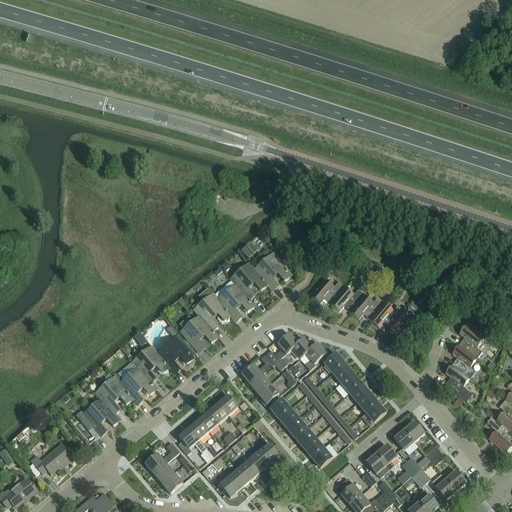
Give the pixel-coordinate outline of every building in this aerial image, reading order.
[(291,277),(273,255),(266,262),(255,271),(267,286),(272,292),(278,288),(270,279),(276,273),(284,282),(291,277)] [(267,286),(255,271),(250,265),(231,281),(236,286),(250,301),(254,297),(246,288),(253,282),(261,292),(267,286)] [(364,293),(377,282),(372,277),(359,288),(364,293)] [(335,288),(326,281),(311,298),(320,305),(325,299),(332,305),(346,289),(339,283),(335,288)] [(255,308),(250,301),(236,286),(218,302),(231,317),(236,323),(241,319),(233,310),(240,304),(242,307),(242,308),(246,313),(247,313),(248,313),(255,308)] [(354,296),(346,289),(332,305),(331,306),(339,313),(344,307),(351,313),(366,297),(359,291),(354,296)] [(387,303),(390,298),(389,297),(389,296),(384,292),(379,297),(385,302),(385,301),(387,303)] [(195,311),(200,317),(213,332),(218,328),(210,319),(216,313),(219,316),(219,319),(221,322),(224,322),(224,323),(226,322),(227,322),(228,321),(229,319),(231,317),(218,302),(213,296),(195,311)] [(366,297),(351,313),(351,314),(359,321),(364,315),(367,318),(367,319),(371,322),(385,305),(378,299),(373,304),(366,297)] [(393,312),(385,305),(371,322),(378,329),(384,323),(391,329),(405,312),(398,306),(393,312)] [(405,312),(391,329),(390,329),(398,336),(403,330),(410,336),(409,337),(410,338),(424,320),(417,314),(413,319),(405,312)] [(218,339),(213,332),(200,317),(189,327),(181,333),(199,354),(205,350),(197,341),(203,335),(211,344),(218,339)] [(147,337),(154,334),(148,324),(142,327),(147,337)] [(477,360),(482,353),(477,349),(484,340),(473,332),(466,326),(459,335),(465,340),(460,347),(477,360)] [(266,332),(273,336),(276,331),(269,327),(266,332)] [(287,356),(292,352),(292,351),(298,346),(298,345),(290,336),(284,341),(278,346),(284,354),(287,356)] [(327,336),(319,342),(327,352),(335,345),(327,336)] [(167,345),(157,354),(169,369),(174,376),(180,371),(172,362),(178,356),(180,358),(179,360),(184,365),(186,365),(193,360),(175,338),(167,345)] [(300,361),(306,357),(305,356),(312,351),(312,350),(304,341),(298,345),(298,346),(292,351),(292,352),(300,361)] [(310,372),(316,367),(315,365),(319,362),(326,356),(318,345),(312,350),(312,351),(305,356),(306,357),(310,362),(305,366),(310,372)] [(469,380),(475,372),(470,368),(477,360),(460,347),(459,346),(452,355),(458,360),(453,367),(469,380)] [(169,369),(157,354),(151,348),(133,363),(138,369),(151,385),(156,381),(148,371),(155,366),(163,375),(169,369)] [(275,366),(278,363),(279,362),(271,352),(266,356),(274,366),(275,366)] [(332,375),(344,365),(336,355),(328,362),(324,366),(332,375)] [(250,387),(262,376),(274,366),(266,356),(261,360),(265,366),(258,372),(254,366),(242,377),(250,387)] [(288,366),(282,360),(279,362),(278,363),(284,369),(288,366)] [(275,366),(280,372),(284,369),(278,363),(275,366)] [(341,385),(353,375),(344,365),(332,375),(341,385)] [(295,376),(299,373),(293,366),(290,370),(295,376)] [(466,403),(473,395),(463,388),(469,380),(453,367),(452,366),(445,375),(450,379),(445,387),(466,403)] [(151,385),(138,369),(124,381),(119,376),(115,379),(133,400),(138,407),(143,402),(135,393),(142,387),(150,397),(157,391),(151,385)] [(288,382),(292,379),(287,372),(283,375),(288,382)] [(349,395),(361,385),(353,375),(341,385),(349,395)] [(258,397),(270,386),(262,376),(250,387),(258,397)] [(133,400),(115,379),(97,395),(102,401),(115,416),(120,412),(112,402),(118,397),(126,406),(133,400)] [(313,392),(316,389),(308,379),(304,382),(313,392)] [(306,397),(310,394),(302,384),(298,387),(306,397)] [(357,405),(369,395),(361,385),(349,395),(357,405)] [(279,396),(270,386),(258,397),(262,401),(261,402),(264,407),(265,406),(266,407),(274,400),(279,396)] [(321,402),(325,399),(316,389),(313,392),(321,402)] [(315,407),(318,404),(310,394),(306,397),(315,407)] [(366,415),(378,405),(369,395),(357,405),(366,415)] [(396,395),(391,399),(396,407),(401,403),(396,395)] [(217,405),(228,418),(238,409),(227,397),(226,398),(225,396),(220,400),(222,401),(217,405)] [(458,408),(463,402),(458,398),(453,405),(458,408)] [(329,411),(333,409),(325,399),(321,402),(329,411)] [(115,416),(102,401),(91,410),(84,416),(82,413),(77,417),(89,432),(93,428),(101,438),(106,433),(99,424),(105,418),(113,428),(120,422),(115,416)] [(279,421),(290,411),(282,401),(278,404),(270,411),(279,421)] [(511,407),(505,401),(499,408),(504,413),(497,421),(511,434),(511,407)] [(323,417),(327,414),(318,404),(315,407),(323,417)] [(218,426),(228,418),(217,405),(208,414),(218,426)] [(374,425),(386,415),(378,405),(366,415),(374,425)] [(338,421),(341,418),(333,409),(329,411),(338,421)] [(287,430),(299,420),(290,411),(279,421),(287,430)] [(209,434),(218,426),(208,414),(198,422),(209,434)] [(331,427),(335,424),(327,414),(323,417),(327,421),(325,423),(328,427),(330,425),(331,427)] [(338,421),(346,431),(350,428),(347,426),(341,418),(338,421)] [(495,423),(491,419),(487,423),(491,427),(491,428),(496,432),(488,440),(505,455),(511,447),(511,446),(507,442),(511,435),(511,434),(497,421),(495,423)] [(295,440),(307,430),(299,420),(287,430),(295,440)] [(199,442),(209,434),(198,422),(189,430),(199,442)] [(407,426),(408,428),(404,432),(414,444),(425,435),(414,423),(413,424),(411,422),(407,426)] [(340,437),(343,434),(335,424),(331,427),(340,437)] [(242,435),(246,432),(240,425),(237,428),(242,435)] [(354,441),(358,438),(350,428),(346,431),(354,441)] [(199,442),(189,430),(179,438),(182,443),(178,446),(187,457),(193,452),(190,450),(195,446),(203,455),(201,457),(207,464),(213,459),(208,453),(199,442)] [(304,450),(315,440),(307,430),(295,440),(304,450)] [(404,452),(414,444),(404,432),(394,440),(401,448),(404,452)] [(233,443),(236,440),(231,433),(227,437),(233,443)] [(255,440),(250,434),(249,435),(248,435),(245,438),(250,444),(253,441),(255,440)] [(348,446),(352,444),(343,434),(340,437),(348,446)] [(229,446),(233,443),(227,437),(224,439),(229,446)] [(312,460),(324,450),(315,440),(304,450),(312,460)] [(241,453),(245,449),(239,443),(235,446),(241,453)] [(166,465),(180,454),(171,444),(167,448),(171,454),(163,461),(158,456),(146,466),(154,476),(166,466),(166,465)] [(324,450),(312,460),(320,470),(338,455),(330,445),(324,450)] [(74,460),(65,450),(62,446),(41,464),(37,458),(32,463),(36,468),(42,476),(47,471),(51,476),(72,458),(73,460),(74,460)] [(237,456),(241,453),(235,446),(232,449),(237,456)] [(269,467),(279,458),(268,446),(258,454),(269,467)] [(390,471),(394,467),(391,464),(397,459),(386,447),(376,455),(390,471)] [(430,462),(440,454),(436,449),(426,457),(430,462)] [(213,459),(217,456),(212,450),(208,453),(213,459)] [(259,475),(269,467),(258,454),(249,462),(259,475)] [(435,468),(437,466),(445,459),(440,454),(430,462),(435,468)] [(385,475),(390,471),(376,455),(366,464),(376,476),(377,476),(380,480),(385,475)] [(184,467),(188,464),(187,463),(182,457),(179,460),(184,467)] [(221,469),(225,466),(220,459),(216,462),(221,469)] [(416,474),(421,470),(412,459),(407,463),(416,474)] [(218,472),(221,469),(216,462),(212,465),(218,472)] [(250,483),(259,475),(249,462),(239,470),(250,483)] [(411,479),(416,474),(407,463),(402,467),(411,479)] [(190,473),(193,470),(188,464),(184,467),(190,473)] [(174,475),(166,466),(154,476),(162,486),(177,474),(177,473),(174,475)] [(206,479),(210,475),(207,470),(202,474),(206,479)] [(240,491),(250,483),(239,470),(230,479),(240,491)] [(425,485),(430,481),(421,470),(416,474),(425,485)] [(456,493),(466,485),(456,472),(448,479),(446,481),(456,493)] [(170,496),(183,485),(178,480),(181,478),(177,474),(162,486),(170,496)] [(371,488),(377,484),(375,481),(368,474),(362,478),(369,486),(371,488)] [(390,483),(395,480),(391,474),(386,477),(390,483)] [(421,489),(425,485),(416,474),(411,479),(421,489)] [(446,502),(456,493),(446,481),(442,476),(432,485),(436,489),(439,494),(446,502)] [(240,491),(230,479),(226,481),(225,480),(223,479),(221,479),(219,482),(218,484),(219,485),(220,487),(230,499),(240,491)] [(38,494),(32,486),(27,480),(14,491),(11,487),(3,494),(3,493),(0,495),(0,500),(0,502),(7,509),(12,505),(16,509),(36,492),(38,494)] [(393,494),(384,483),(379,487),(385,494),(385,493),(389,498),(393,494)] [(350,507),(362,497),(353,486),(341,497),(350,507)] [(428,496),(423,491),(414,500),(418,505),(424,511),(433,511),(438,508),(432,501),(428,496)] [(373,511),(389,499),(389,498),(385,493),(385,494),(375,502),(375,501),(370,506),(362,497),(350,507),(353,511),(373,511)] [(397,509),(402,505),(393,494),(389,498),(389,499),(394,504),(393,504),(397,509)] [(116,511),(104,497),(94,505),(90,500),(76,511),(88,511),(90,510),(91,511),(116,511)] [(384,511),(393,504),(394,504),(389,499),(373,511),(384,511)]
